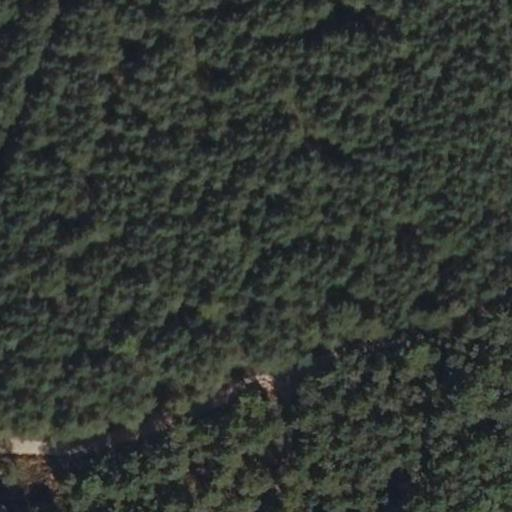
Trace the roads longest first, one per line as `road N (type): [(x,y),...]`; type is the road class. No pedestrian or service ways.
road 1 (track): [(0,450),(90,448),(284,375)]
road 2 (track): [(284,375),(511,276)]
road 3 (track): [(262,511),(279,464),(284,375)]
